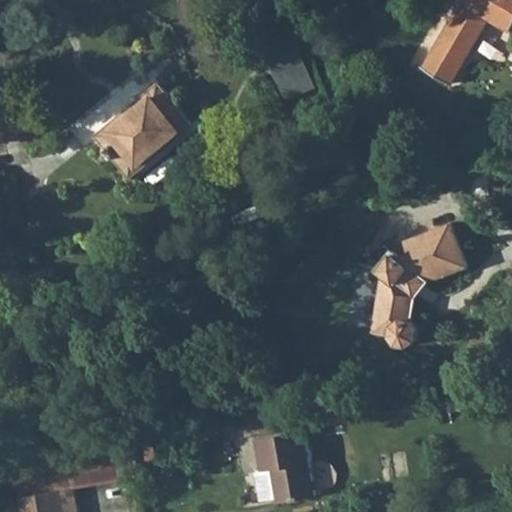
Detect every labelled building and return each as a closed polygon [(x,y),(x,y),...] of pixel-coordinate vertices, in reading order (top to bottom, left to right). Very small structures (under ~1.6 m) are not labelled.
[(511,0),(462,0),(425,65),(455,82),(492,14),(511,26),(511,0)] [(268,52),(285,97),(315,85),(298,41),(268,52)] [(161,83),(100,134),(133,173),(195,123),(161,83)] [(385,272),(375,330),(392,332),(391,333),(398,342),(408,344),(417,338),(419,327),(412,319),(408,318),(412,293),(426,277),(445,270),(446,271),(447,274),(469,266),(453,222),(408,239),(412,250),(399,255),(395,252),(381,268),(385,272)] [(412,319),(416,294),(427,281),(447,274),(446,271),(445,270),(426,277),(412,293),(408,318),(412,319)] [(306,428),(257,437),(262,469),(270,468),(271,477),(274,476),(280,501),(318,495),(306,428)] [(78,451),(84,485),(141,476),(135,442),(78,451)] [(60,490),(63,511),(79,511),(75,487),(60,490)] [(63,511),(60,490),(24,496),(26,511),(63,511)]
